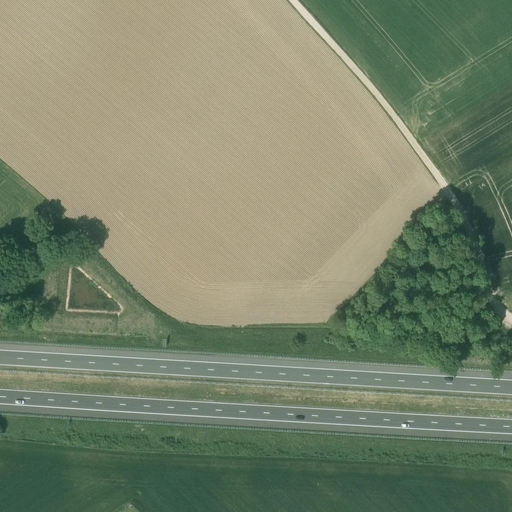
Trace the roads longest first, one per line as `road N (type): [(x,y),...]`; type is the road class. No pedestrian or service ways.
road 1 (motorway): [(0,397),(511,428)]
road 2 (motorway): [(511,386),(0,356)]
road 3 (track): [(291,0),(444,187),(497,306),(511,321)]
